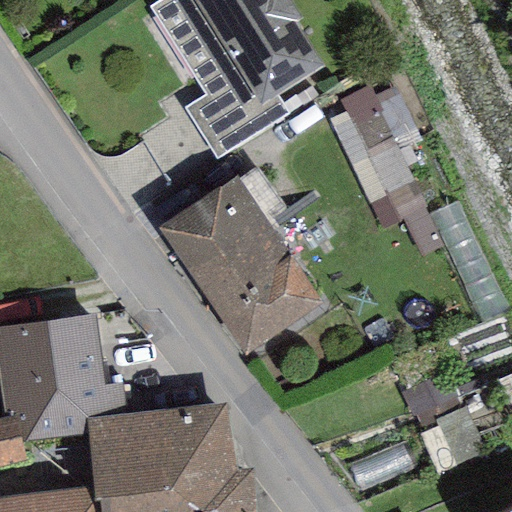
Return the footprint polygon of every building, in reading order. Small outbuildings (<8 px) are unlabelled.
[(161,0),(149,8),(204,96),(184,109),(216,160),(288,115),(276,95),(322,67),(294,23),(301,19),(289,0),(161,0)] [(371,86),(340,100),(345,112),(331,119),(383,229),(404,219),(420,256),(444,244),(430,215),(408,167),(419,162),(412,147),(421,143),(395,87),(375,96),(371,86)] [(236,177),(157,229),(243,357),(321,304),(236,177)] [(508,310),(457,202),(430,215),(444,244),(481,323),(508,310)] [(94,316),(0,327),(0,393),(3,417),(16,414),(23,443),(86,435),(84,420),(126,414),(121,382),(103,384),(94,316)] [(443,363),(396,384),(418,436),(438,427),(435,421),(463,409),(443,363)] [(126,414),(84,420),(86,435),(92,488),(93,499),(99,497),(235,484),(234,471),(226,403),(126,414)] [(483,455),(463,409),(435,421),(438,427),(418,436),(435,475),(483,455)] [(0,467),(27,461),(23,443),(16,414),(3,417),(0,418),(0,467)] [(255,511),(251,469),(234,471),(235,484),(99,497),(100,511),(255,511)] [(92,488),(0,499),(0,511),(100,511),(99,497),(93,499),(92,488)]
